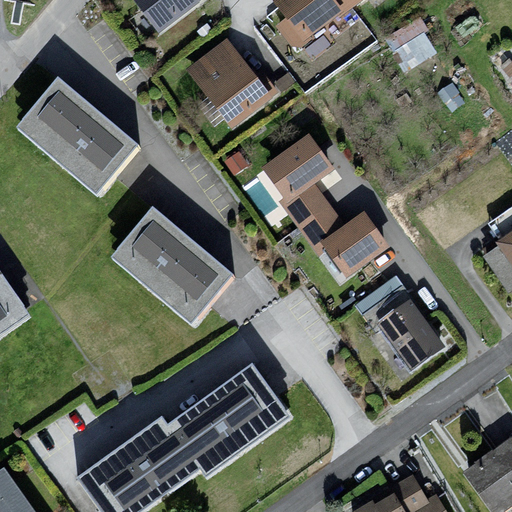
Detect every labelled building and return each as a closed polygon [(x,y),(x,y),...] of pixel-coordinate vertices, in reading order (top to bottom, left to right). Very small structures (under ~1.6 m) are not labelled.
[(198,0),(127,0),(151,35),(200,2),(198,0)] [(273,0),(264,6),(290,45),(357,0),(273,0)] [(399,42),(428,25),(422,16),(394,33),(399,42)] [(405,67),(438,49),(427,30),(395,47),(405,67)] [(228,39),(182,70),(223,129),(268,99),(228,39)] [(126,148),(47,82),(7,130),(86,196),(126,148)] [(306,139),(255,173),(327,281),(379,246),(356,211),(338,223),(310,181),(327,170),(306,139)] [(142,213),(101,262),(181,330),(223,281),(142,213)] [(511,226),(472,254),(506,305),(511,300),(511,226)] [(351,304),(397,373),(439,344),(393,276),(351,304)] [(0,329),(17,318),(0,293),(0,329)] [(66,481),(89,511),(132,511),(189,470),(196,480),(280,417),(241,365),(158,427),(151,418),(66,481)] [(511,451),(502,438),(454,472),(482,511),(498,511),(511,502),(511,451)] [(363,503),(349,511),(440,511),(431,495),(422,500),(407,475),(385,489),(389,495),(366,509),(363,503)] [(0,511),(23,511),(0,477),(0,511)]
